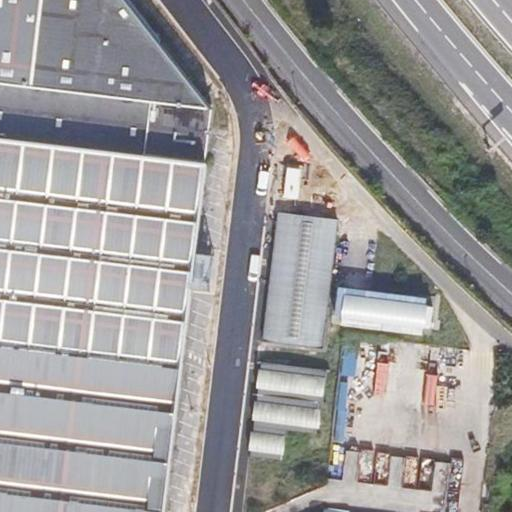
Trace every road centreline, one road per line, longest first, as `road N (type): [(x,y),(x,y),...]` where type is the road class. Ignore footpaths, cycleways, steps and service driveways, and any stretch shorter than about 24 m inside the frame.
road 1 (unclassified): [(242,0),(293,67),(511,293)]
road 2 (trunk): [(416,0),(511,112)]
